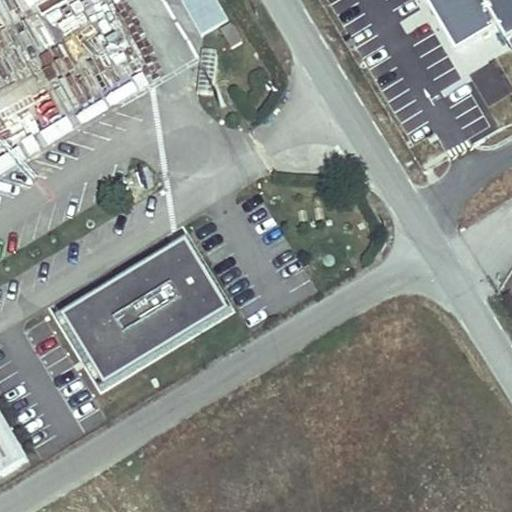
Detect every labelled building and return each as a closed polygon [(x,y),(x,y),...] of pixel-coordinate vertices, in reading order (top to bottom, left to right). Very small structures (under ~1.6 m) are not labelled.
[(180,0),(202,38),(229,22),(216,0),(180,0)] [(242,43),(231,25),(221,31),(232,49),(242,43)] [(361,250),(352,206),(337,209),(346,253),(361,250)] [(190,252),(68,327),(106,388),(228,314),(190,252)] [(0,477),(28,461),(0,413),(0,477)]
